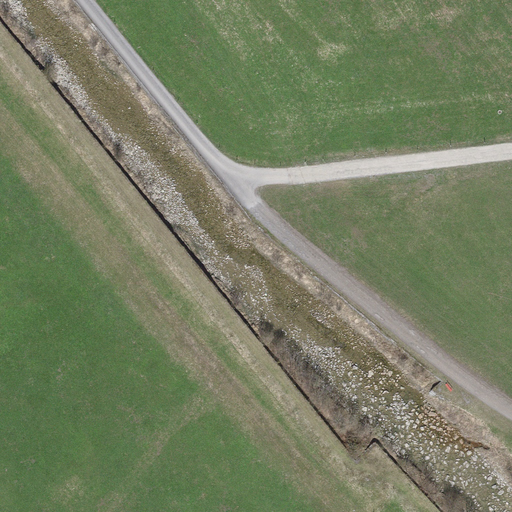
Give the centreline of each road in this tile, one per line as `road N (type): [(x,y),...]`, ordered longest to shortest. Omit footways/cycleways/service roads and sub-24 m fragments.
road 1 (track): [(511,410),(345,286),(248,200),(84,0)]
road 2 (track): [(229,178),(511,154)]
